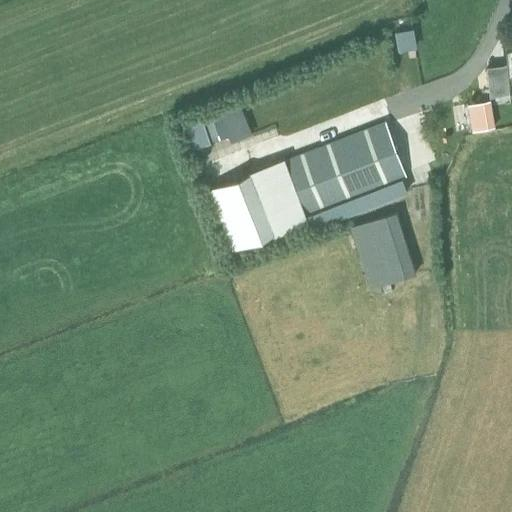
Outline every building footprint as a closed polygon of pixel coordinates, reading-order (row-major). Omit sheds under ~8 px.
[(399,50),(415,47),(412,29),(396,32),(399,50)] [(508,65),(507,65),(487,66),(490,96),(510,94),(508,65)] [(237,100),(218,108),(219,111),(226,131),(228,135),(230,142),(250,135),(237,100)] [(479,128),(494,125),(490,100),(475,103),(479,128)] [(219,111),(203,116),(210,136),(226,131),(219,111)] [(210,141),(200,112),(179,120),(189,149),(210,141)] [(249,172),(206,189),(230,253),(311,221),(312,225),(398,192),(392,179),(405,174),(385,121),(285,159),(284,157),(248,171),(249,172)]
